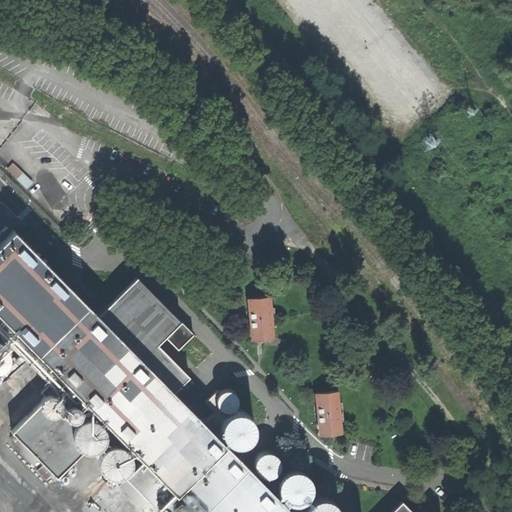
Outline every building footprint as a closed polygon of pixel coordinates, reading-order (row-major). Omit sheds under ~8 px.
[(113,198),(108,192),(102,197),(105,200),(100,204),(101,207),(104,211),(108,211),(112,208),(114,209),(119,204),(113,198)] [(410,511),(400,501),(389,511),(289,511),(254,475),(172,392),(188,377),(155,344),(164,336),(176,349),(192,334),(135,276),(96,315),(13,229),(0,241),(0,317),(57,375),(49,382),(39,392),(43,396),(39,400),(38,403),(9,431),(62,486),(77,471),(69,464),(90,444),(103,457),(103,462),(104,466),(107,469),(111,471),(112,471),(116,469),(124,478),(116,486),(142,511),(410,511)] [(251,338),(272,337),(267,293),(257,294),(247,295),(251,338)] [(31,381),(32,378),(33,375),(31,372),(28,371),(25,371),(23,373),(22,376),(22,379),(25,381),(28,382),(31,381)] [(33,389),(35,390),(38,390),(40,389),(41,386),(40,383),(38,381),(36,381),(33,381),(32,384),(31,386),(33,389)] [(318,434),(339,432),(335,389),(325,391),(314,392),(318,434)]
